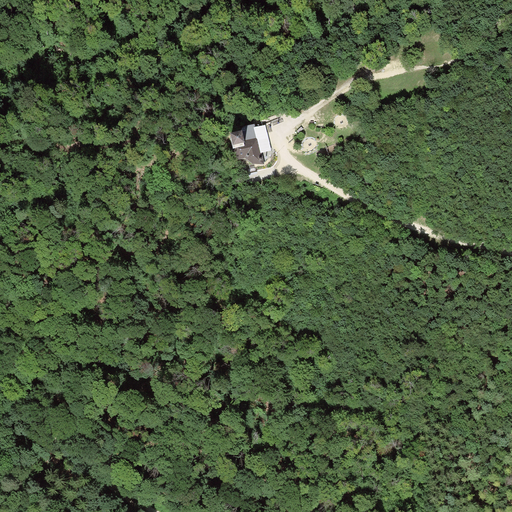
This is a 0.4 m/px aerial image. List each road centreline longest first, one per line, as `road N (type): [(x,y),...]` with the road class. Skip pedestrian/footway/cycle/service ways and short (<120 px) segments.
road 1 (track): [(511,253),(415,227),(327,184),(284,153),(279,139),(291,122)]
road 2 (track): [(511,14),(461,57),(362,73),(291,122)]
road 3 (track): [(0,374),(152,511)]
